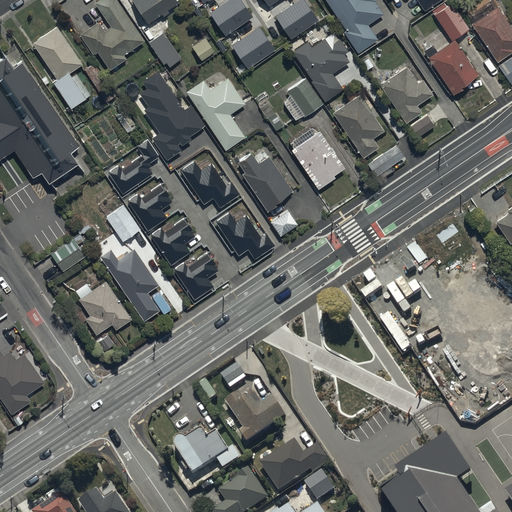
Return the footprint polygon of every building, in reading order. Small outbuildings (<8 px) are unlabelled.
[(124,53),(144,39),(118,0),(94,0),(94,1),(111,24),(105,29),(98,20),(80,33),(94,52),(97,50),(110,68),(127,56),(124,53)] [(167,8),(178,1),(177,0),(134,0),(147,21),(161,12),(163,15),(170,11),(167,8)] [(327,0),(346,28),(343,30),(357,51),(378,37),(369,23),(384,13),(375,0),(327,0)] [(469,27),(451,0),(446,4),(444,1),(432,9),(452,38),(469,27)] [(511,46),(511,23),(498,3),(472,21),(498,60),(511,50),(511,47),(511,46)] [(226,6),(219,9),(224,20),(230,17),(231,18),(239,14),(236,8),(229,12),(226,6)] [(71,106),(81,98),(93,114),(110,102),(108,99),(115,95),(94,61),(84,68),(85,70),(78,75),(76,72),(72,74),(70,71),(83,62),(57,24),(32,41),(57,77),(53,80),(71,106)] [(308,39),(293,49),(325,100),(343,88),(332,73),(350,61),(344,53),(348,50),(335,30),(312,45),(308,39)] [(169,64),(181,57),(165,31),(149,41),(163,63),(167,60),(169,64)] [(206,35),(192,44),(201,59),(215,50),(206,35)] [(456,37),(428,55),(451,93),(469,82),(468,80),(479,73),(456,37)] [(511,80),(511,53),(498,63),(510,82),(511,80)] [(6,57),(0,60),(0,161),(15,152),(33,178),(42,172),(49,183),(78,164),(70,153),(79,147),(21,62),(13,67),(6,57)] [(407,64),(380,83),(406,121),(422,110),(417,103),(433,92),(422,76),(418,79),(407,64)] [(191,103),(185,107),(158,68),(143,79),(147,86),(140,91),(141,93),(133,99),(153,129),(150,131),(168,158),(182,148),(179,142),(180,141),(182,144),(191,137),(189,134),(205,123),(191,103)] [(203,78),(185,90),(224,149),(245,135),(230,112),(246,102),(228,75),(210,88),(203,78)] [(323,102),(306,76),(286,88),(291,96),(284,100),(296,119),(323,102)] [(361,92),(332,110),(362,156),(375,147),(370,138),(384,129),(361,92)] [(266,99),(258,104),(276,129),(284,123),(275,111),(274,111),(266,99)] [(125,109),(115,115),(126,132),(137,126),(125,109)] [(427,113),(410,125),(418,135),(434,124),(427,113)] [(344,165),(319,128),(291,147),(318,187),(335,176),(333,173),(344,165)] [(394,144),(367,162),(377,177),(404,160),(394,144)] [(146,145),(129,157),(140,172),(157,161),(146,145)] [(245,170),(242,172),(267,209),(284,198),(283,196),(293,189),(270,154),(259,161),(252,151),(238,160),(245,170)] [(250,224),(226,188),(198,207),(225,246),(242,234),(240,231),(250,224)] [(125,203),(106,215),(122,240),(141,228),(125,203)] [(496,218),(510,241),(511,239),(511,204),(507,207),(509,210),(496,218)] [(281,235),(298,222),(288,208),(270,220),(281,235)] [(70,222),(60,209),(52,215),(62,229),(70,222)] [(160,226),(149,211),(137,219),(148,234),(160,226)] [(202,255),(209,250),(199,235),(198,236),(192,228),(188,230),(180,217),(166,226),(167,228),(156,235),(158,239),(156,241),(162,250),(159,252),(165,261),(168,259),(182,279),(205,264),(202,261),(204,259),(202,255)] [(61,244),(78,232),(73,225),(56,237),(61,244)] [(77,244),(84,239),(79,233),(51,253),(63,270),(85,255),(77,244)] [(252,248),(244,235),(228,244),(236,257),(252,248)] [(159,282),(134,246),(118,257),(111,247),(100,255),(106,263),(103,265),(108,273),(111,271),(144,319),(160,308),(148,290),(159,282)] [(132,317),(106,279),(92,288),(88,281),(74,291),(90,314),(86,317),(97,333),(112,322),(116,328),(132,317)] [(464,324),(482,352),(511,332),(511,292),(484,310),(481,304),(473,309),(477,315),(464,324)] [(105,351),(115,344),(107,335),(98,342),(105,351)] [(398,335),(323,390),(343,418),(420,362),(414,355),(422,349),(412,335),(403,342),(398,335)] [(511,346),(499,355),(511,373),(511,346)] [(26,393),(44,382),(24,351),(15,357),(10,349),(3,354),(0,349),(0,396),(11,413),(31,400),(26,393)] [(431,365),(403,385),(418,406),(446,385),(431,365)] [(241,431),(248,442),(287,416),(273,396),(263,403),(255,393),(246,400),(240,392),(227,401),(245,428),(241,431)] [(193,474),(217,458),(222,468),(240,457),(234,446),(229,449),(218,432),(208,438),(203,429),(187,439),(187,438),(186,438),(185,437),(184,437),(183,437),(182,437),(181,437),(180,437),(179,438),(178,438),(178,439),(177,439),(177,440),(176,441),(176,442),(176,443),(176,444),(176,445),(176,446),(193,474)] [(479,511),(459,482),(473,472),(450,437),(399,471),(403,478),(384,491),(397,511),(479,511)] [(295,438),(261,462),(281,491),(311,470),(314,473),(331,461),(319,443),(305,452),(295,438)] [(213,511),(248,511),(269,498),(249,468),(238,475),(240,477),(220,491),(227,501),(213,511)] [(322,470),(305,481),(318,500),(335,488),(322,470)] [(97,488),(79,501),(86,511),(129,511),(117,492),(105,500),(97,488)]
